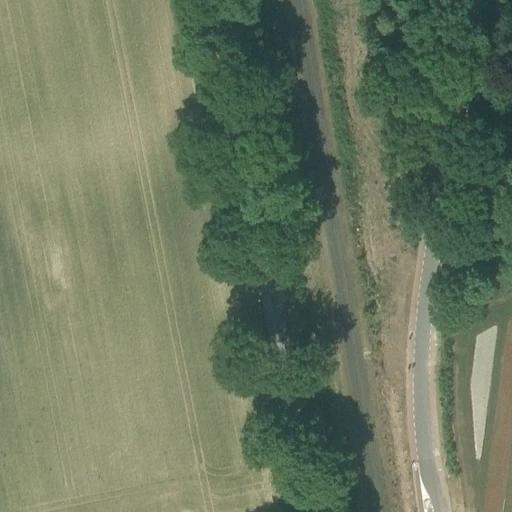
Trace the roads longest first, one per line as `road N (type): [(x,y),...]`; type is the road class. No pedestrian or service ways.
road 1 (unclassified): [(310,511),(215,0)]
road 2 (unclassified): [(436,511),(423,413),(471,0)]
